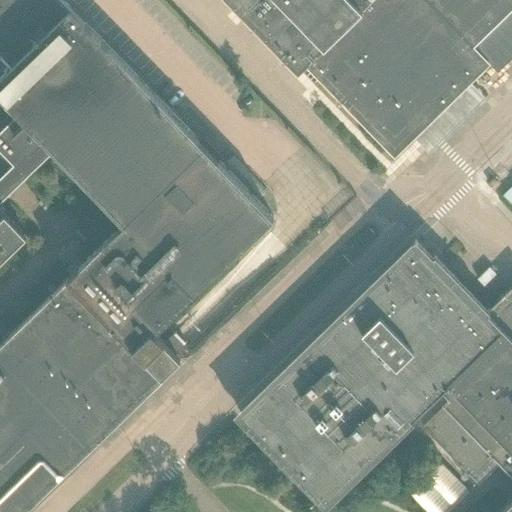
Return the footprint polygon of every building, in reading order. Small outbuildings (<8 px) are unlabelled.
[(0,0),(0,511),(25,511),(166,376),(165,375),(181,359),(176,353),(185,344),(174,334),(165,342),(155,332),(274,217),(63,0),(0,0)] [(511,0),(243,0),(396,157),(511,43),(511,0)] [(511,186),(503,195),(511,204),(511,186)] [(511,511),(511,286),(490,308),(438,254),(436,256),(419,238),(412,244),(415,246),(242,413),(301,475),(326,500),(443,388),(452,398),(446,403),(423,425),(478,483),(501,461),(511,472),(511,502),(501,511),(511,511)] [(427,511),(448,511),(470,491),(442,462),(410,494),(427,511)]
